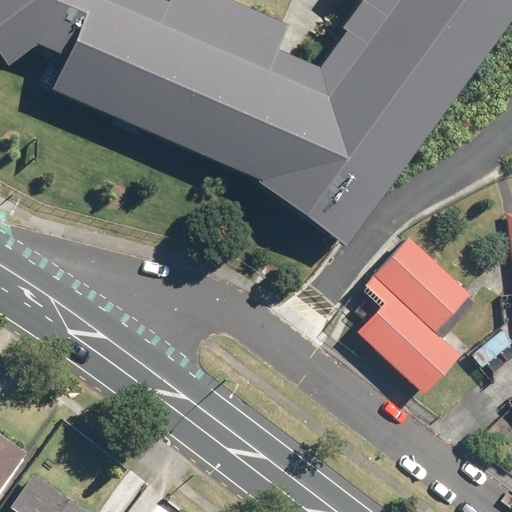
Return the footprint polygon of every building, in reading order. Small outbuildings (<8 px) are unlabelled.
[(0,0),(0,69),(2,72),(24,54),(58,65),(49,97),(253,190),(330,246),(511,2),(511,0),(352,0),(362,7),(315,82),(274,61),(282,25),(199,0),(166,0),(161,15),(129,0),(0,0)] [(511,207),(507,208),(511,246),(511,318),(463,363),(511,415),(511,207)] [(389,290),(351,330),(425,401),(465,359),(433,328),(465,294),(406,238),(372,273),(389,290)] [(0,436),(0,487),(24,453),(0,436)] [(85,511),(32,473),(9,504),(19,511),(85,511)]
